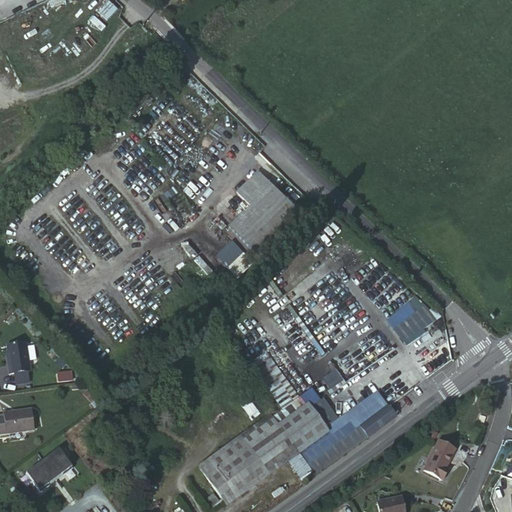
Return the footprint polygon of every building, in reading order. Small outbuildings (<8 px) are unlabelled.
[(109,2),(98,12),(105,19),(116,10),(109,2)] [(12,61),(2,65),(19,99),(29,94),(12,61)] [(255,211),(234,231),(261,260),(270,252),(305,218),(263,175),(241,196),(255,211)] [(261,260),(234,231),(230,235),(258,263),(261,260)] [(224,268),(241,253),(230,241),(213,256),(224,268)] [(270,252),(261,260),(264,263),(273,255),(270,252)] [(416,296),(385,320),(403,344),(435,320),(416,296)] [(15,349),(16,357),(18,370),(15,371),(16,379),(37,376),(33,347),(15,349)] [(68,366),(52,350),(47,354),(63,371),(68,366)] [(68,377),(73,372),(68,366),(63,371),(68,377)] [(330,389),(342,380),(334,369),(322,377),(330,389)] [(94,396),(90,400),(94,404),(98,401),(94,396)] [(277,425),(285,435),(314,414),(329,435),(341,427),(325,405),(322,407),(315,397),(277,425)] [(401,422),(394,412),(382,397),(341,427),(329,435),(314,414),(285,435),(301,457),(315,476),(319,482),(343,464),(361,450),(371,444),(373,442),(382,436),(397,425),(401,422)] [(88,412),(63,430),(67,436),(104,408),(101,405),(89,414),(88,412)] [(39,412),(10,417),(11,420),(4,422),(7,440),(43,434),(39,412)] [(315,476),(301,457),(285,435),(284,436),(273,423),(213,467),(238,502),(289,464),(289,465),(303,484),(315,476)] [(79,472),(65,453),(32,477),(45,496),(79,472)] [(463,462),(446,453),(432,482),(451,492),(456,482),(454,481),(463,462)] [(238,502),(213,467),(202,475),(228,509),(238,502)]
